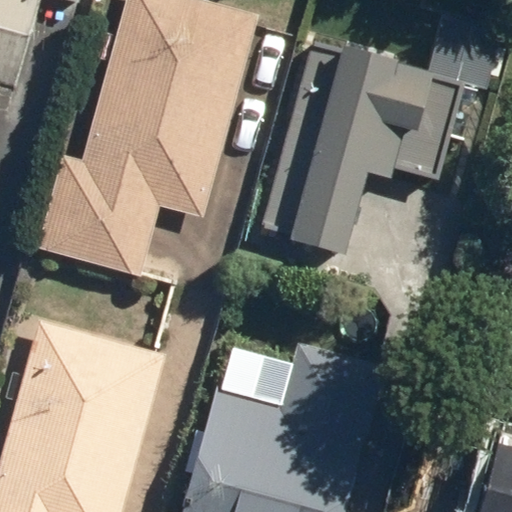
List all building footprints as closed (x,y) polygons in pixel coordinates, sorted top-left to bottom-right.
[(0,0),(0,117),(5,119),(37,0),(47,0),(78,8),(80,0),(0,0)] [(259,13),(208,0),(124,0),(84,156),(63,150),(34,258),(137,285),(158,208),(204,220),(259,13)] [(465,83),(300,38),(247,228),(286,239),(285,243),(346,260),(369,177),(393,183),(395,176),(436,188),(465,83)] [(511,319),(496,378),(511,382),(511,319)] [(126,511),(167,358),(39,324),(0,469),(0,511),(126,511)] [(344,511),(386,371),(291,343),(274,400),(215,382),(176,511),(344,511)] [(482,511),(511,511),(511,455),(499,452),(482,511)]
